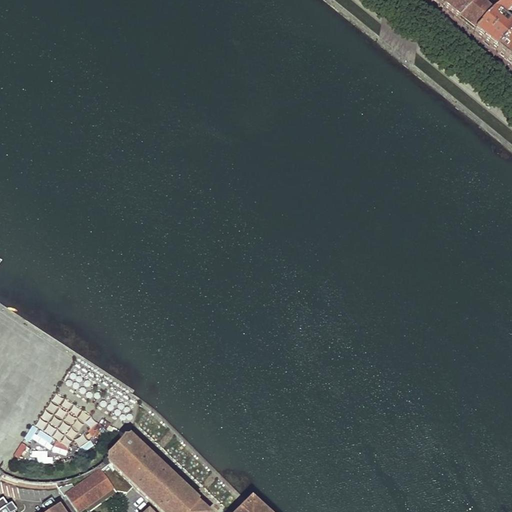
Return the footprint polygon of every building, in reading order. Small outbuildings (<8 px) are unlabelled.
[(431,0),(443,9),(453,0),(431,0)] [(453,0),(443,9),(458,21),(477,0),(453,0)] [(481,2),(479,0),(477,0),(458,21),(474,34),(486,19),(495,10),(490,6),(488,9),(480,3),(481,2)] [(511,0),(506,0),(498,8),(495,10),(486,19),(474,34),(496,52),(511,36),(511,0)] [(489,0),(498,8),(506,0),(489,0)] [(511,36),(496,52),(511,64),(511,36)] [(84,450),(102,422),(63,398),(45,428),(74,446),(75,444),(84,450)] [(36,445),(60,459),(67,446),(43,432),(36,445)] [(0,504),(0,511),(256,511),(252,507),(248,510),(246,511),(204,511),(127,439),(113,453),(103,463),(93,470),(84,475),(71,480),(54,490),(60,501),(63,500),(71,511),(80,511),(82,511),(86,511),(112,490),(118,485),(129,486),(134,480),(167,511),(157,511),(156,511),(152,511),(148,509),(145,511),(54,511),(51,507),(49,504),(37,510),(38,511),(15,511),(11,506),(8,509),(3,502),(0,504)]
